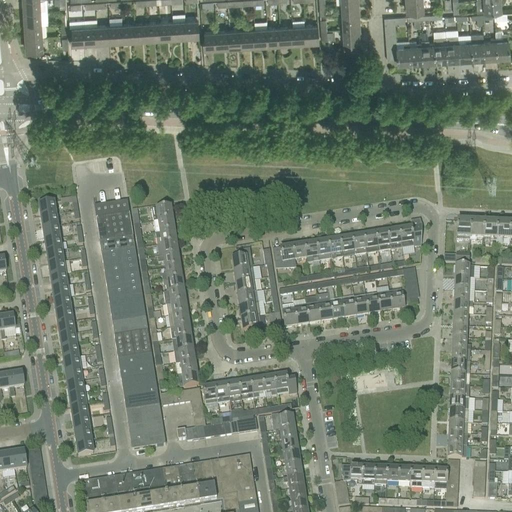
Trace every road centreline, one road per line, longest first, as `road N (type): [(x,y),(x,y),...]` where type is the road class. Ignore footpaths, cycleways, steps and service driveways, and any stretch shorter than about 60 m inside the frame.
road 1 (unclassified): [(301,350),(424,323),(434,214),(416,205),(211,240)]
road 2 (secondary): [(487,123),(63,109)]
road 3 (residential): [(6,73),(380,87)]
road 4 (unclassified): [(125,468),(88,210),(93,183),(112,180)]
road 5 (tertiary): [(50,429),(9,176)]
road 6 (unclassified): [(301,350),(230,359),(221,350),(211,240)]
road 7 (unclassified): [(125,468),(252,447),(265,511)]
road 8 (unclassified): [(330,511),(301,350)]
road 9 (residential): [(380,87),(511,85)]
